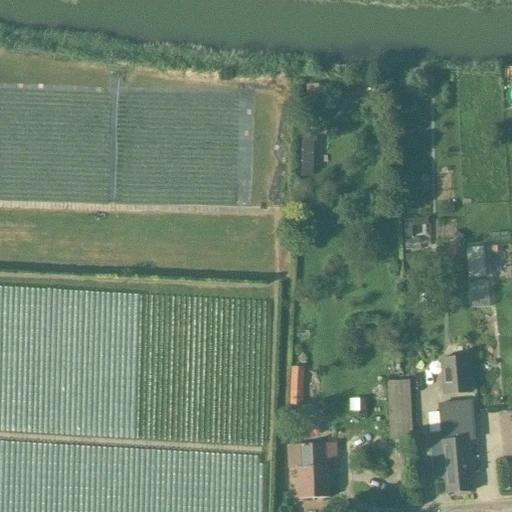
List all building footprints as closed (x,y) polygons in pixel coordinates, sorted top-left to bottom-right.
[(306,171),(314,171),(314,139),(306,139),(306,171)] [(406,235),(425,234),(424,219),(405,219),(406,235)] [(468,246),(469,275),(486,274),(485,246),(468,246)] [(471,393),(468,358),(440,360),(443,395),(471,393)] [(302,403),(304,366),(292,366),(290,403),(302,403)] [(387,380),(389,438),(413,438),(411,379),(387,380)] [(444,441),(443,441),(446,477),(448,492),(472,490),(467,439),(462,440),(461,431),(443,433),(444,441)] [(330,498),(329,466),(324,466),(323,444),(302,444),(303,467),(299,468),(300,499),(330,498)]
